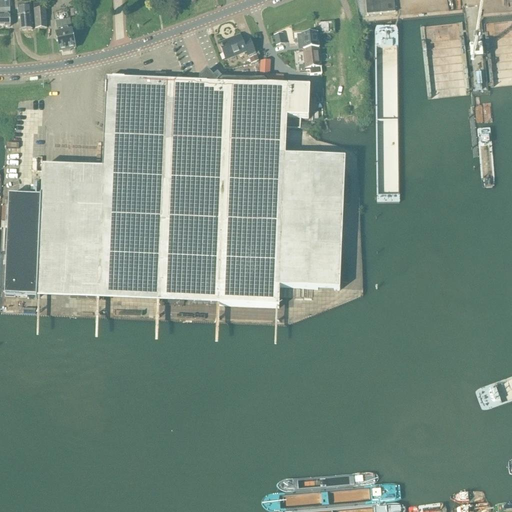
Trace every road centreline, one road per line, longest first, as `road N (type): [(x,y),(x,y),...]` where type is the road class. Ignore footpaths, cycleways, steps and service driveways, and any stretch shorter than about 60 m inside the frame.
road 1 (tertiary): [(120,51),(254,0)]
road 2 (tertiary): [(0,70),(120,51)]
